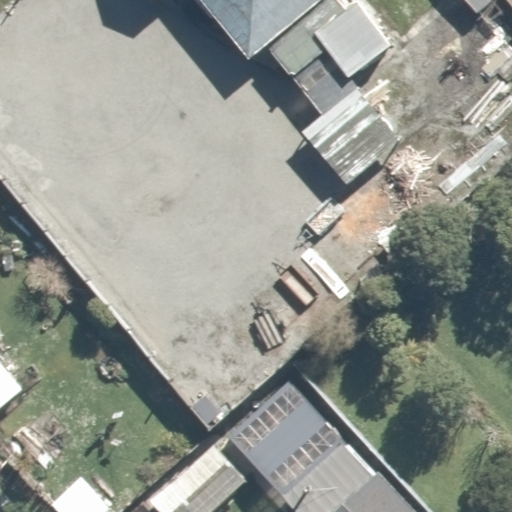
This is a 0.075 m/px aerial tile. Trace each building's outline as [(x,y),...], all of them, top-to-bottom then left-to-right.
[(355,0),(149,0),(238,106),(359,5),(355,0)] [(0,460),(2,458),(0,455),(0,397),(28,373),(0,342),(0,460)] [(427,511),(356,426),(276,492),(292,511),(427,511)] [(207,511),(247,476),(211,437),(141,500),(152,511),(207,511)] [(237,496),(234,497),(231,499),(229,500),(227,502),(226,504),(224,506),(223,508),(221,511),(220,511),(276,511),(275,508),(274,506),(272,504),(270,502),(268,500),(266,499),(264,497),(262,496),(259,495),(257,494),(254,494),(251,493),(249,493),(246,493),(244,494),(241,494),(239,495),(237,496)]
